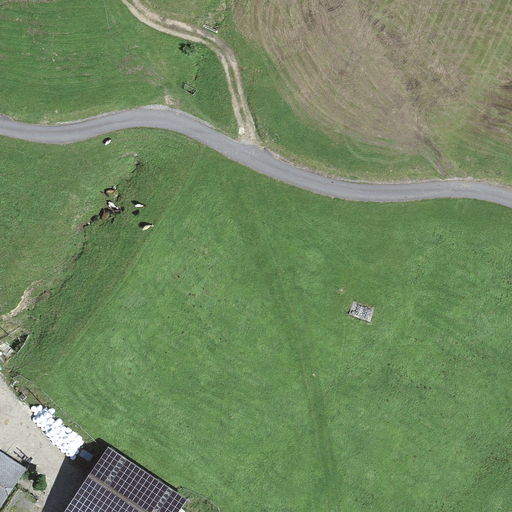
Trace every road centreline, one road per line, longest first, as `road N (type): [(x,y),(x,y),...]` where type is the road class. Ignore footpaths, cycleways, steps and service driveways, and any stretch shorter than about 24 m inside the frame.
road 1 (track): [(0,127),(63,134),(159,117),(347,190),(468,187),(511,200)]
road 2 (track): [(128,0),(223,52),(254,157)]
road 3 (track): [(43,511),(52,453),(0,393)]
